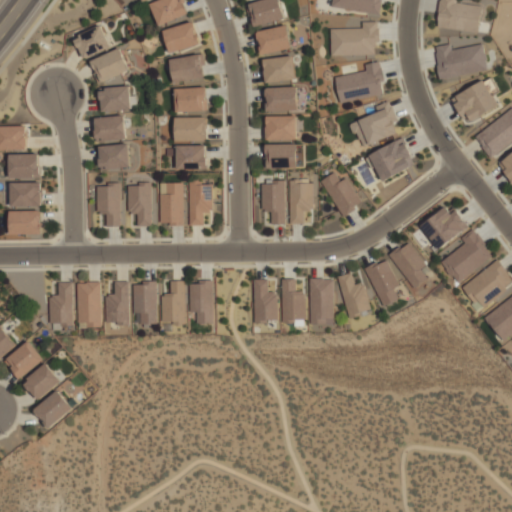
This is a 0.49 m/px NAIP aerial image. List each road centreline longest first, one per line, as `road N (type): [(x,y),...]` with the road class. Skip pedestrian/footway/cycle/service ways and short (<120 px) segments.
road 1 (residential): [(0,254),(342,246),(375,231),(460,164)]
road 2 (track): [(123,511),(199,455),(223,451),(250,479),(319,511),(403,471),(419,447),(447,435),(511,483)]
road 3 (track): [(313,509),(273,385),(234,331),(232,306),(247,266)]
road 4 (residential): [(215,0),(235,79),(240,252)]
road 5 (residential): [(460,164),(413,75),(413,0)]
road 6 (residential): [(74,254),(72,165),(57,95)]
